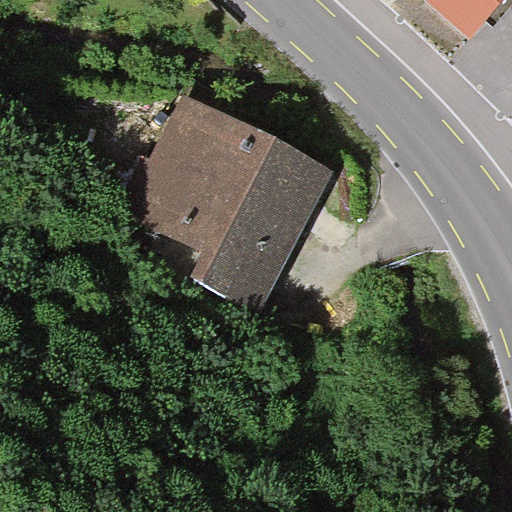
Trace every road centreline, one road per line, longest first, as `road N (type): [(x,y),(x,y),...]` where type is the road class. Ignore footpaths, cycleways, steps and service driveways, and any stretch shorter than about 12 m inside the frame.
road 1 (unknown): [(0,209),(157,290),(249,300),(327,278),(354,261),(454,170)]
road 2 (primary): [(288,0),(415,122),(473,194),(511,261)]
